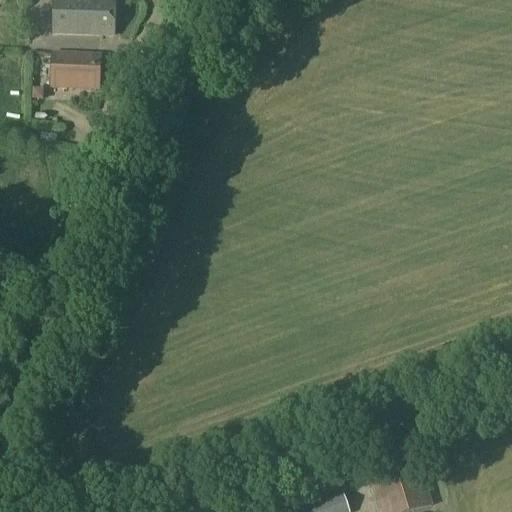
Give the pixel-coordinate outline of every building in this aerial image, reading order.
[(114,37),(115,0),(55,0),(54,35),(114,37)] [(101,91),(102,56),(52,54),(50,89),(101,91)] [(411,400),(384,409),(391,428),(418,419),(411,400)] [(365,438),(390,429),(383,411),(359,420),(365,438)] [(381,511),(408,511),(430,505),(419,465),(372,479),(381,511)] [(349,511),(344,494),(289,511),(349,511)]
